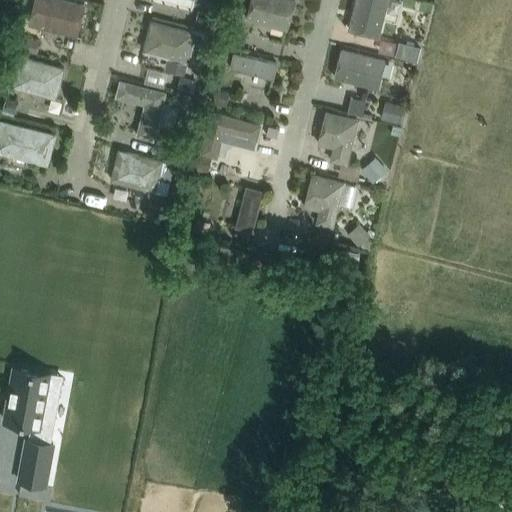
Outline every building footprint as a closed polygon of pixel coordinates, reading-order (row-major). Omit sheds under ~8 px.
[(70,0),(34,0),(28,24),(77,37),(85,4),(70,0)] [(287,31),(295,0),(250,0),(246,20),(287,31)] [(354,0),(347,28),(379,36),(388,0),(354,0)] [(207,34),(151,19),(142,51),(168,57),(165,69),(185,74),(190,54),(201,57),(207,34)] [(242,51),(282,53),(283,37),(243,35),(242,51)] [(27,38),(20,37),(17,36),(14,48),(17,48),(24,50),(37,54),(40,41),(27,38)] [(49,40),(46,53),(62,58),(60,65),(73,69),(79,48),(49,40)] [(418,63),(418,46),(396,45),(396,62),(418,63)] [(378,88),(385,59),(340,48),(334,77),(378,88)] [(65,68),(20,54),(12,86),(56,99),(65,68)] [(154,140),(167,90),(120,79),(115,98),(144,105),(136,136),(154,140)] [(390,88),(390,100),(411,100),(411,88),(390,88)] [(232,96),(231,113),(268,115),(269,98),(232,96)] [(18,101),(6,97),(1,111),(13,116),(18,101)] [(23,107),(23,122),(57,123),(57,108),(23,107)] [(347,164),(359,119),(326,110),(317,144),(332,148),(329,160),(347,164)] [(261,124),(211,111),(200,153),(217,158),(224,132),(257,141),(261,124)] [(0,153),(49,166),(57,132),(0,118),(0,153)] [(373,155),(389,161),(393,150),(377,144),(373,155)] [(164,160),(118,148),(110,181),(155,192),(159,179),(168,181),(173,164),(164,162),(164,160)] [(333,227),(344,181),(312,173),(303,206),(318,210),(316,223),(333,227)] [(15,367),(5,420),(33,426),(30,439),(26,438),(19,480),(45,485),(53,443),(49,442),(57,398),(45,396),(49,373),(15,367)] [(0,489),(0,511),(56,511),(58,502),(44,500),(45,487),(1,483),(0,489)]
